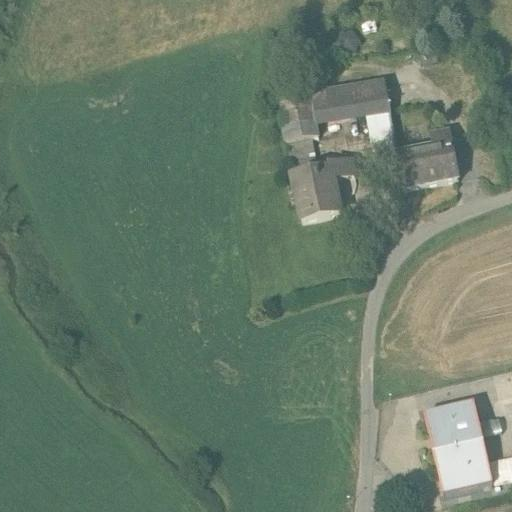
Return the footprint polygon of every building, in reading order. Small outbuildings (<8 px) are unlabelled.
[(386,86),(315,96),(320,130),(391,120),(386,86)] [(313,100),(282,105),(288,147),(314,142),(320,141),(313,100)] [(435,152),(399,160),(406,195),(459,184),(449,137),(433,140),(435,152)] [(314,142),(288,147),(292,172),(318,167),(314,142)] [(332,174),(294,181),(303,227),(342,219),(335,185),(356,181),(353,165),(331,170),(332,174)] [(475,408),(425,420),(443,501),(493,490),(475,408)]
